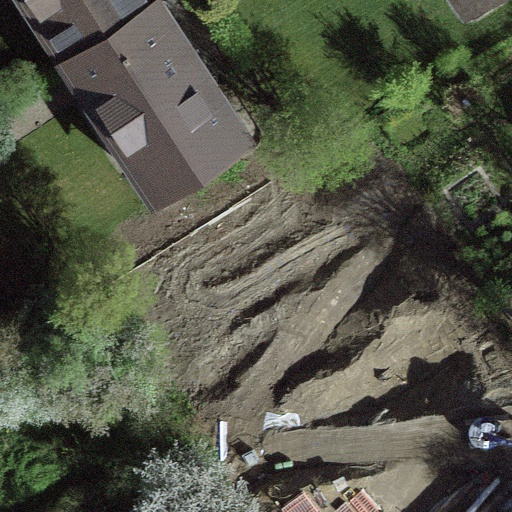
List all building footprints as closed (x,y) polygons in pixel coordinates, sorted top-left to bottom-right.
[(33,0),(65,49),(140,0),(33,0)] [(140,0),(65,49),(158,192),(247,135),(160,0),(140,0)] [(507,408),(435,299),(389,329),(461,438),(507,408)] [(461,438),(389,329),(347,357),(419,466),(461,438)] [(419,466),(347,357),(304,385),(376,494),(419,466)] [(348,511),(376,494),(304,385),(258,415),(322,511),(348,511)]
